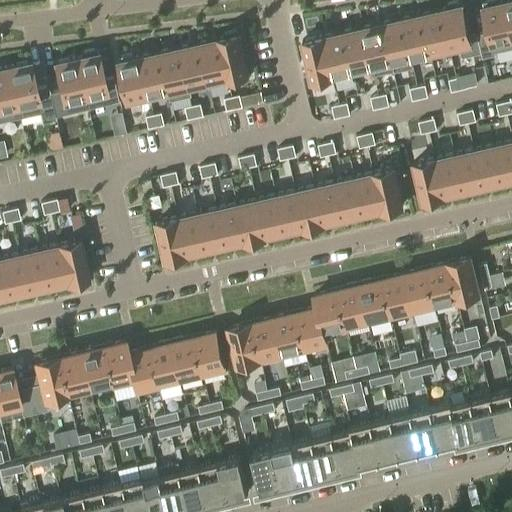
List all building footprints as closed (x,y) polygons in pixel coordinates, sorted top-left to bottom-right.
[(445,7),(440,8),(450,52),(458,50),(460,57),(481,53),(476,34),(469,36),(461,3),(460,0),(458,0),(445,3),(445,7)] [(511,36),(503,0),(501,0),(498,1),(498,0),(486,0),(482,1),(488,30),(476,33),(476,34),(481,53),(482,57),(495,53),(495,51),(511,47),(511,36)] [(511,0),(503,0),(511,36),(511,0)] [(450,52),(440,8),(420,12),(431,57),(450,52)] [(431,57),(420,12),(401,17),(410,56),(409,57),(410,61),(431,57)] [(410,56),(401,17),(382,21),(391,61),(392,61),(409,57),(410,56)] [(391,61),(382,21),(362,26),(372,70),(371,70),(372,75),(394,70),(392,61),(391,61)] [(372,70),(362,26),(343,30),(353,75),(371,70),(372,70)] [(249,77),(238,29),(222,32),(223,36),(218,37),(228,81),(249,77)] [(353,75),(343,30),(326,34),(323,35),(333,79),(353,75)] [(333,79),(323,35),(302,39),(312,84),(333,79)] [(228,81),(218,37),(198,41),(208,86),(228,81)] [(208,86),(198,41),(179,46),(189,90),(190,90),(208,86)] [(189,90),(179,46),(159,50),(169,95),(168,95),(169,100),(191,95),(190,90),(189,90)] [(81,55),(75,56),(87,107),(120,100),(114,77),(103,79),(96,48),(80,51),(81,55)] [(169,95),(159,50),(140,55),(150,99),(168,95),(169,95)] [(150,99),(140,55),(118,60),(129,104),(150,99)] [(87,107),(75,56),(54,61),(60,89),(49,91),(54,115),(87,107)] [(54,115),(49,91),(48,85),(35,88),(29,60),(8,65),(19,116),(40,112),(42,121),(55,118),(54,115)] [(0,120),(19,116),(8,65),(0,66),(0,120)] [(466,87),(464,75),(456,77),(459,89),(466,87)] [(459,89),(456,77),(448,79),(451,91),(459,89)] [(427,96),(426,88),(425,84),(417,86),(419,98),(427,96)] [(419,98),(417,86),(409,87),(412,99),(419,98)] [(388,105),(386,93),(378,94),(380,107),(388,105)] [(242,106),(239,94),(231,96),(234,108),(242,106)] [(380,107),(378,94),(370,96),(373,108),(380,107)] [(234,108),(231,96),(223,98),(226,110),(234,108)] [(506,113),(504,101),(496,103),(498,115),(506,113)] [(349,114),(347,102),(339,103),(341,115),(349,114)] [(203,115),(200,103),(192,105),(195,117),(203,115)] [(341,115),(339,103),(331,105),(334,117),(341,115)] [(195,117),(192,105),(184,106),(187,118),(195,117)] [(475,120),(472,108),(465,110),(467,122),(475,120)] [(467,122),(465,110),(456,112),(459,124),(467,122)] [(164,124),(161,112),(153,114),(156,126),(164,124)] [(156,126),(153,114),(145,115),(148,127),(156,126)] [(436,129),(434,117),(426,119),(428,131),(436,129)] [(428,131),(426,119),(418,121),(420,133),(428,131)] [(375,143),(372,131),(364,133),(367,145),(375,143)] [(367,145),(364,133),(356,135),(359,147),(367,145)] [(511,178),(511,139),(497,142),(493,143),(501,181),(511,178)] [(336,152),(333,140),(325,142),(328,154),(336,152)] [(328,154),(325,142),(317,144),(320,156),(328,154)] [(501,181),(493,143),(473,148),(482,186),(500,181),(501,181)] [(295,156),(293,144),(285,145),(288,157),(295,156)] [(288,157),(285,145),(277,147),(280,159),(288,157)] [(482,186),(473,148),(454,152),(462,190),(482,186)] [(256,164),(254,152),(246,154),(249,166),(256,164)] [(462,190),(454,152),(435,157),(435,156),(434,156),(443,195),(444,195),(444,194),(462,190)] [(249,166),(246,154),(238,156),(241,168),(249,166)] [(443,195),(434,156),(413,161),(422,200),(443,195)] [(217,173),(215,161),(207,163),(210,175),(217,173)] [(210,175),(207,163),(199,165),(202,177),(210,175)] [(381,209),(403,204),(394,166),(373,170),(381,209)] [(178,182),(176,170),(175,170),(168,172),(170,184),(178,182)] [(381,209),(373,170),(372,171),(353,175),(362,213),(380,209),(381,209)] [(170,184),(168,172),(160,174),(163,186),(170,184)] [(362,213),(353,175),(334,180),(342,217),(362,213)] [(342,217),(334,180),(314,184),(323,222),(342,217)] [(323,222),(314,184),(297,188),(295,189),(303,226),(323,222)] [(303,226),(295,189),(275,193),(284,231),(303,226)] [(284,231),(275,193),(257,197),(256,198),(264,235),(284,231)] [(58,210),(56,198),(48,199),(50,211),(58,210)] [(264,235),(256,198),(236,202),(245,240),(264,235)] [(50,211),(48,199),(40,201),(42,213),(50,211)] [(245,240),(236,202),(217,206),(225,244),(245,240)] [(225,244),(217,206),(197,211),(206,248),(225,244)] [(19,219),(17,207),(9,208),(11,220),(19,219)] [(11,220),(9,208),(1,210),(3,222),(11,220)] [(206,248),(197,211),(179,215),(178,215),(186,253),(187,253),(195,251),(206,248)] [(186,253),(178,215),(156,220),(165,258),(186,253)] [(88,276),(79,238),(57,242),(58,243),(66,280),(66,281),(88,276)] [(66,280),(58,243),(38,247),(47,285),(66,280)] [(47,285),(38,247),(19,252),(27,289),(47,285)] [(27,289),(19,252),(0,255),(0,260),(8,294),(27,289)] [(479,291),(470,255),(447,260),(456,297),(479,291)] [(456,297),(447,260),(425,266),(434,302),(456,297)] [(489,274),(486,262),(478,264),(481,275),(489,274)] [(434,302),(425,266),(403,271),(413,312),(427,309),(426,304),(434,302)] [(413,312),(403,271),(381,277),(389,313),(388,313),(389,318),(391,317),(413,312)] [(492,285),(489,274),(481,275),(484,287),(492,285)] [(389,313),(381,277),(371,279),(370,277),(358,280),(367,318),(388,313),(389,313)] [(367,318),(358,280),(346,283),(346,285),(336,287),(345,324),(367,318)] [(345,324),(336,287),(313,293),(315,300),(316,305),(317,304),(323,329),(324,329),(345,324)] [(323,329),(317,304),(316,305),(295,310),(304,346),(327,340),(324,329),(323,329)] [(499,316),(496,304),(489,306),(491,317),(499,316)] [(304,346),(295,310),(273,315),(281,351),(304,346)] [(281,351),(273,315),(250,321),(259,357),(281,351)] [(259,357),(250,321),(227,326),(236,362),(259,357)] [(226,370),(216,329),(193,335),(202,371),(201,371),(202,376),(226,370)] [(202,371),(193,335),(183,337),(182,335),(170,338),(179,376),(180,376),(201,371),(202,371)] [(478,337),(466,340),(468,348),(480,345),(478,337)] [(179,376),(170,338),(158,341),(158,343),(148,345),(157,382),(156,382),(157,386),(181,380),(180,376),(179,376)] [(134,382),(126,351),(127,350),(124,339),(101,344),(110,381),(109,381),(111,388),(112,388),(133,383),(134,382)] [(468,348),(466,340),(455,343),(457,351),(468,348)] [(110,381),(101,344),(79,350),(88,386),(109,381),(110,381)] [(157,382),(148,345),(127,350),(126,351),(134,382),(133,383),(134,387),(135,387),(156,382),(157,382)] [(446,353),(444,345),(433,348),(434,356),(446,353)] [(415,348),(401,351),(402,356),(404,363),(417,360),(416,352),(415,348)] [(493,356),(491,348),(479,351),(481,359),(493,356)] [(88,386),(79,350),(57,355),(66,391),(88,386)] [(473,361),(471,353),(459,356),(461,364),(473,361)] [(39,382),(28,385),(34,412),(47,409),(46,406),(68,400),(66,391),(57,355),(34,361),(37,373),(39,382)] [(404,363),(402,356),(388,359),(390,367),(404,363)] [(461,364),(459,356),(448,359),(450,366),(461,364)] [(431,363),(420,365),(422,373),(433,371),(431,363)] [(369,372),(367,364),(356,367),(358,375),(369,372)] [(420,365),(408,368),(410,376),(422,373),(420,365)] [(34,412),(28,385),(16,388),(11,366),(0,368),(0,407),(19,403),(21,415),(34,412)] [(358,375),(356,367),(344,370),(346,377),(358,375)] [(394,380),(392,372),(380,375),(382,383),(394,380)] [(325,382),(323,375),(311,378),(313,385),(325,382)] [(382,383),(380,375),(368,378),(370,386),(382,383)] [(313,385),(311,378),(300,380),(302,388),(313,385)] [(354,390),(352,382),(341,385),(342,392),(354,390)] [(342,392),(341,385),(329,387),(331,395),(342,392)] [(281,393),(279,386),(267,388),(269,396),(281,393)] [(269,396),(267,388),(255,391),(257,399),(269,396)] [(511,426),(511,399),(509,389),(490,394),(498,430),(511,426)] [(489,390),(468,395),(469,399),(470,399),(479,435),(498,430),(490,394),(489,390)] [(314,399),(313,391),(299,395),(301,403),(303,402),(314,399)] [(299,395),(285,398),(287,406),(288,410),(304,406),(303,402),(301,403),(299,395)] [(223,407),(221,399),(209,402),(211,410),(223,407)] [(479,435),(470,399),(469,399),(451,403),(450,403),(458,437),(457,437),(458,440),(459,440),(479,435)] [(275,409),(273,401),(261,404),(263,412),(275,409)] [(458,437),(450,403),(451,403),(450,401),(449,401),(429,406),(438,442),(457,437),(458,437)] [(211,410),(209,402),(198,405),(199,413),(211,410)] [(263,412),(261,404),(249,407),(251,415),(263,412)] [(438,442),(429,406),(410,411),(418,447),(438,442)] [(410,407),(388,412),(389,416),(390,415),(399,452),(418,447),(410,411),(410,407)] [(179,418),(177,410),(165,413),(167,421),(179,418)] [(167,421),(165,413),(153,416),(155,423),(167,421)] [(222,422),(220,414),(208,417),(210,424),(222,422)] [(399,452),(390,415),(370,420),(379,457),(399,452)] [(210,424),(208,417),(196,419),(198,427),(210,424)] [(379,457),(370,420),(349,425),(350,428),(351,427),(359,461),(360,461),(379,457)] [(134,428),(132,421),(121,424),(123,431),(134,428)] [(182,431),(180,423),(168,426),(170,434),(182,431)] [(123,431),(121,424),(109,426),(111,434),(123,431)] [(170,434),(168,426),(157,429),(159,437),(170,434)] [(359,461),(351,427),(350,428),(331,432),(340,468),(360,463),(360,461),(359,461)] [(90,439),(88,432),(76,434),(78,442),(90,439)] [(340,468),(331,432),(311,437),(320,473),(340,468)] [(142,441),(140,433),(129,436),(131,444),(142,441)] [(131,444),(129,436),(117,439),(119,447),(131,444)] [(320,473),(311,437),(292,442),(291,442),(300,478),(320,473)] [(291,438),(270,443),(271,447),(272,447),(280,483),(300,478),(291,442),(292,442),(291,438)] [(103,451),(101,443),(89,446),(91,453),(103,451)] [(91,453),(89,446),(78,448),(79,456),(91,453)] [(280,483),(272,447),(271,447),(251,452),(260,488),(280,483)] [(63,460),(61,452),(50,455),(51,463),(63,460)] [(51,463),(50,455),(38,458),(40,466),(51,463)] [(248,491),(239,455),(219,459),(227,496),(248,491)] [(227,496),(219,459),(199,464),(207,501),(227,496)] [(23,470),(22,462),(10,465),(12,473),(23,470)] [(207,501),(199,464),(179,469),(188,505),(207,501)] [(12,473),(10,465),(0,467),(0,475),(12,473)] [(188,505),(179,469),(159,474),(168,510),(188,505)] [(160,511),(168,510),(159,474),(140,479),(139,479),(147,511),(160,511)] [(147,511),(139,479),(140,479),(139,476),(119,481),(126,511),(147,511)] [(126,511),(119,481),(99,486),(105,511),(126,511)] [(105,511),(99,486),(79,491),(84,511),(105,511)] [(84,511),(79,491),(59,496),(63,511),(84,511)] [(42,511),(40,500),(39,496),(18,501),(19,508),(20,508),(21,511),(42,511)] [(63,511),(59,496),(40,500),(42,511),(63,511)]
